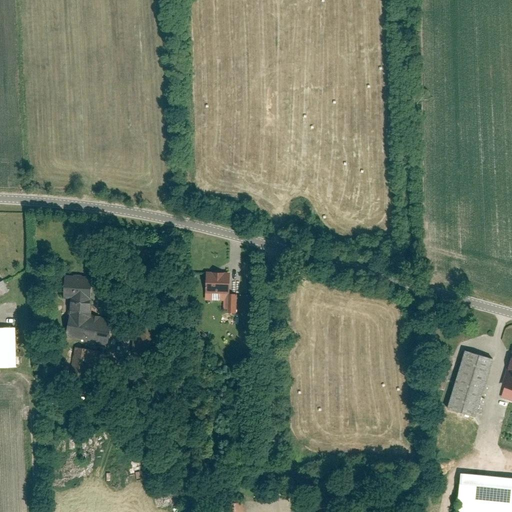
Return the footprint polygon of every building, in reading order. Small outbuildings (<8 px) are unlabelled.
[(228,292),(230,292),(231,271),(208,271),(207,291),(228,292)] [(72,297),(92,300),(95,277),(67,273),(65,296),(72,297)] [(0,281),(0,295),(9,290),(4,280),(0,281)] [(230,292),(228,292),(227,311),(237,312),(238,292),(230,292)] [(67,334),(110,340),(113,317),(90,314),(92,300),(72,297),(67,334)] [(0,367),(17,367),(16,325),(0,325),(0,367)] [(100,349),(76,346),(71,381),(96,384),(100,349)] [(494,362),(464,352),(445,409),(475,419),(494,362)] [(511,352),(500,389),(511,392),(511,352)] [(44,374),(44,393),(61,393),(61,373),(44,374)] [(511,511),(511,479),(460,475),(456,511),(511,511)] [(218,511),(246,511),(245,499),(217,502),(218,511)]
